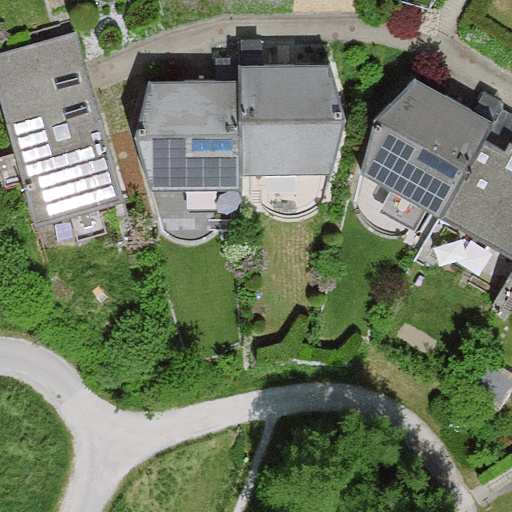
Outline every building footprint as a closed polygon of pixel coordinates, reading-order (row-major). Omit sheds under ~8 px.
[(75,26),(0,47),(0,69),(15,122),(96,99),(75,26)] [(242,75),(242,91),(243,180),(340,178),(339,74),(242,75)] [(494,130),(420,89),(371,178),(445,219),(484,148),(494,130)] [(242,91),(154,93),(155,192),(244,190),(243,180),(242,91)] [(96,99),(15,122),(42,216),(123,192),(96,99)] [(511,163),(484,148),(445,219),(511,256),(511,163)]
